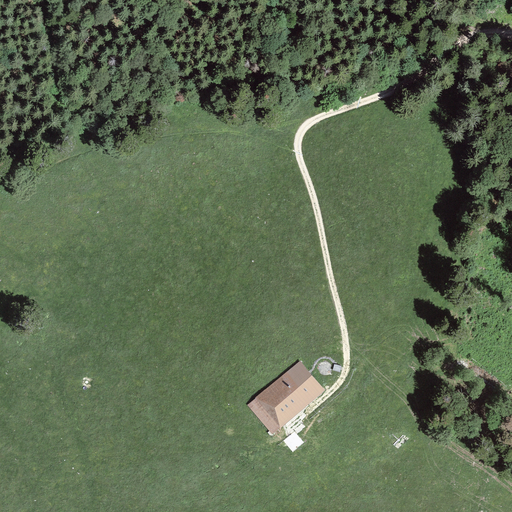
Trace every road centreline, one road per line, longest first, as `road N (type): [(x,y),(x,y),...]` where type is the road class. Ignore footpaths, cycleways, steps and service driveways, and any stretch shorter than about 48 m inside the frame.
road 1 (track): [(301,131),(300,158),(346,365),(334,388),(294,424)]
road 2 (track): [(511,36),(471,38),(400,86),(301,131)]
